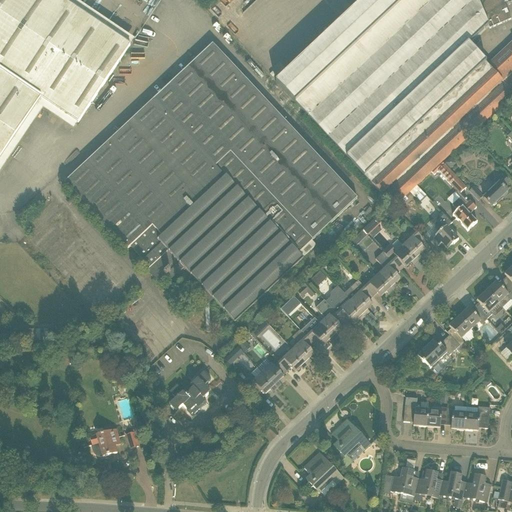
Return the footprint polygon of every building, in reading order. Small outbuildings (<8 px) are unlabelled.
[(0,0),(0,158),(41,98),(78,123),(130,47),(60,0),(0,0)] [(511,0),(363,0),(364,0),(303,57),(295,49),(285,60),(292,67),(276,83),(392,208),(409,192),(416,186),(511,95),(511,43),(488,66),(486,64),(486,63),(468,44),(488,26),(489,29),(511,20),(504,3),(511,0)] [(316,246),(311,241),(357,199),(213,45),(65,183),(127,250),(132,245),(136,249),(134,250),(143,261),(140,264),(161,286),(170,277),(172,279),(184,268),(195,280),(189,286),(202,301),(208,294),(235,323),(316,246)] [(125,113),(117,120),(123,127),(131,120),(125,113)] [(486,135),(482,130),(477,135),(481,140),(486,135)] [(456,165),(450,159),(444,164),(450,170),(456,165)] [(452,216),(467,232),(477,223),(469,215),(476,208),(469,201),(468,203),(459,194),(466,189),(442,163),(431,173),(434,175),(437,172),(456,192),(454,194),(459,199),(452,206),(458,212),(452,216)] [(504,188),(509,183),(501,175),(495,181),(499,184),(483,199),(491,207),(507,192),(504,188)] [(416,198),(422,192),(416,186),(409,192),(415,198),(416,198)] [(478,201),(483,197),(475,189),(470,193),(478,201)] [(432,240),(438,247),(441,244),(448,251),(458,240),(447,228),(451,224),(442,214),(435,220),(441,227),(440,227),(442,229),(434,237),(435,238),(432,240)] [(376,219),(363,231),(368,236),(381,224),(376,219)] [(421,246),(425,243),(414,230),(406,238),(409,241),(403,246),(418,262),(422,258),(420,255),(425,251),(421,246)] [(354,248),(359,244),(355,239),(350,243),(354,248)] [(414,266),(418,262),(403,246),(396,252),(390,246),(383,253),(389,259),(400,271),(405,267),(406,269),(411,264),(414,266)] [(400,271),(389,259),(383,253),(375,260),(384,270),(378,275),(393,291),(397,287),(395,285),(400,280),(396,276),(400,271)] [(342,263),(346,259),(341,254),(337,258),(342,263)] [(310,282),(316,288),(326,279),(320,272),(310,282)] [(393,291),(378,275),(372,281),(369,278),(362,285),(361,285),(373,298),(377,293),(381,298),(386,293),(389,295),(393,291)] [(353,285),(356,281),(352,276),(348,280),(353,285)] [(369,302),(373,298),(361,285),(362,285),(358,282),(350,289),(344,295),(365,317),(370,313),(367,311),(372,306),(369,302)] [(316,294),(307,283),(297,291),(303,298),(308,293),(312,298),(316,294)] [(486,292),(498,305),(502,309),(511,301),(511,291),(504,283),(500,287),(496,283),(486,292)] [(486,292),(477,301),(479,304),(475,307),(487,320),(492,315),(490,313),(498,305),(486,292)] [(344,295),(343,293),(336,299),(330,298),(326,302),(328,305),(345,323),(349,319),(353,324),(359,319),(361,321),(365,317),(344,295)] [(293,297),(280,310),(287,318),(301,305),(293,297)] [(316,309),(325,319),(320,324),(335,340),(339,336),(337,334),(342,329),(341,328),(345,323),(328,305),(324,301),(316,309)] [(471,311),(469,309),(459,318),(470,331),(479,322),(481,325),(487,320),(475,307),(471,311)] [(130,339),(144,325),(128,309),(114,323),(130,339)] [(450,336),(460,347),(464,343),(465,342),(467,345),(476,336),(470,331),(459,318),(449,327),(454,332),(450,336)] [(311,327),(306,332),(302,328),(300,331),(314,347),(319,342),(323,347),(328,342),(330,344),(335,340),(320,324),(313,330),(311,327)] [(170,325),(154,337),(151,333),(136,344),(150,363),(182,340),(170,325)] [(501,334),(506,330),(501,325),(496,329),(501,334)] [(70,329),(23,331),(9,332),(9,343),(71,341),(70,329)] [(292,338),(296,342),(298,345),(292,350),(307,366),(311,362),(309,360),(314,355),(310,351),(314,347),(300,331),(292,338)] [(433,342),(417,357),(424,364),(425,363),(430,369),(446,354),(449,357),(456,351),(460,347),(450,336),(438,347),(433,342)] [(242,352),(249,346),(245,342),(238,348),(242,352)] [(275,361),(287,373),(291,369),(295,373),(300,368),(303,370),(307,366),(292,350),(286,356),(283,353),(275,361)] [(230,366),(237,359),(232,353),(224,361),(230,366)] [(283,377),(287,373),(275,361),(262,373),(277,389),(281,385),(278,383),(284,378),(283,377)] [(277,389),(262,373),(257,368),(251,374),(253,376),(245,383),(257,396),(261,392),(265,396),(270,391),(272,393),(277,389)] [(169,392),(176,399),(169,405),(175,413),(183,406),(192,417),(207,403),(204,400),(210,393),(204,386),(211,380),(204,372),(183,392),(177,385),(169,392)] [(491,384),(487,379),(482,383),(486,388),(491,384)] [(449,393),(441,392),(440,404),(448,405),(449,393)] [(417,399),(405,398),(403,423),(413,424),(413,427),(426,428),(428,411),(420,410),(421,403),(417,403),(417,399)] [(446,424),(447,409),(440,408),(440,412),(428,411),(426,428),(440,429),(440,424),(446,424)] [(488,430),(490,409),(478,408),(478,409),(467,408),(466,414),(465,431),(478,432),(478,429),(488,430)] [(454,410),(447,409),(446,424),(451,425),(451,430),(465,431),(466,414),(454,413),(454,410)] [(340,455),(336,459),(347,470),(353,463),(349,459),(360,448),(364,452),(370,446),(346,421),(334,433),(340,440),(333,447),(340,455)] [(138,447),(136,439),(143,437),(141,428),(133,430),(133,434),(126,435),(131,449),(138,447)] [(90,438),(93,450),(96,455),(98,456),(102,457),(103,458),(117,453),(115,447),(120,445),(116,431),(90,438)] [(383,452),(386,450),(386,449),(384,445),(378,438),(377,439),(373,442),(383,452)] [(319,494),(321,493),(325,497),(343,480),(319,455),(304,469),(311,477),(306,481),(319,494)] [(420,473),(414,472),(402,469),(400,479),(394,477),(390,492),(389,499),(401,502),(402,500),(407,501),(408,496),(414,497),(415,494),(418,480),(420,473)] [(422,501),(423,496),(438,499),(439,497),(441,487),(435,486),(438,474),(426,471),(426,473),(423,472),(422,478),(425,479),(424,482),(418,480),(415,494),(414,497),(414,499),(415,501),(421,502),(422,501)] [(462,476),(450,473),(448,483),(442,482),(441,487),(439,497),(462,502),(463,499),(465,489),(459,488),(462,476)] [(345,478),(355,488),(357,485),(348,475),(345,478)] [(486,478),(474,475),(472,486),(466,484),(465,489),(463,499),(487,504),(490,491),(484,490),(486,478)] [(511,484),(502,482),(498,500),(511,503),(511,484)]
